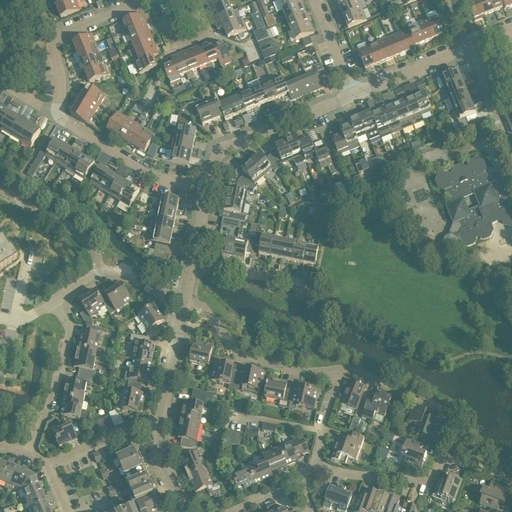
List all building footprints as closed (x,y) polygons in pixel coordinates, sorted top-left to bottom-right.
[(52,0),(57,10),(75,2),(74,0),(52,0)] [(209,12),(228,4),(226,0),(208,0),(205,1),(209,12)] [(283,12),(301,4),(299,0),(283,0),(279,2),(283,12)] [(335,0),(339,10),(358,2),(357,0),(335,0)] [(484,17),(476,0),(470,0),(466,2),(475,23),(482,20),(481,18),(484,17)] [(494,13),(488,0),(476,0),(484,17),(494,13)] [(500,0),(488,0),(494,13),(504,9),(500,0)] [(511,7),(511,0),(500,0),(504,9),(504,8),(505,11),(511,7)] [(79,12),(75,2),(57,10),(61,20),(79,12)] [(343,19),(362,12),(358,2),(339,10),(343,19)] [(232,14),(228,4),(209,12),(213,21),(232,14)] [(306,14),(301,4),(283,12),(287,22),(306,14)] [(243,21),(239,11),(232,14),(213,21),(218,32),(223,30),(223,29),(236,24),(236,23),(243,21)] [(367,22),(362,12),(343,19),(348,30),(367,22)] [(310,24),(306,14),(287,22),(291,32),(310,24)] [(121,36),(146,26),(142,16),(123,24),(126,31),(120,33),(121,36)] [(437,17),(427,21),(435,40),(438,38),(439,40),(446,37),(437,17)] [(243,21),(236,23),(236,24),(223,29),(223,30),(228,40),(247,32),(243,21)] [(435,40),(427,21),(417,25),(425,44),(435,40)] [(314,35),(310,24),(291,32),(295,43),(314,35)] [(425,44),(417,25),(406,29),(407,32),(408,31),(416,50),(415,48),(425,44)] [(131,44),(150,37),(146,26),(121,36),(123,40),(129,37),(131,44)] [(265,29),(253,34),(258,45),(269,40),(265,29)] [(273,29),(267,32),(271,40),(276,38),(273,29)] [(408,31),(407,32),(398,36),(406,55),(416,50),(408,31)] [(406,55),(398,36),(387,40),(395,59),(406,55)] [(73,45),(77,55),(96,47),(92,37),(73,45)] [(130,57),(155,47),(150,37),(131,44),(134,51),(128,53),(130,57)] [(305,48),(312,45),(309,38),(302,41),(305,48)] [(258,45),(260,50),(272,45),(269,40),(258,45)] [(395,59),(387,40),(377,44),(385,63),(395,59)] [(213,49),(214,49),(212,43),(201,48),(211,72),(214,71),(212,65),(218,62),(213,49)] [(385,63),(377,44),(367,48),(375,67),(385,63)] [(224,45),(214,49),(213,49),(218,62),(221,68),(231,64),(224,45)] [(274,50),(272,45),(260,50),(262,56),(274,51),(274,50)] [(81,65),(100,57),(96,47),(77,55),(81,65)] [(159,56),(155,47),(130,57),(131,60),(137,58),(139,64),(153,58),(153,59),(159,56)] [(211,72),(201,48),(191,52),(199,70),(205,67),(208,73),(211,72)] [(375,67),(367,48),(357,53),(365,71),(375,67)] [(276,56),(274,51),(262,56),(265,61),(276,57),(276,56)] [(199,70),(191,52),(181,56),(191,80),(194,79),(192,73),(199,70)] [(191,80),(181,56),(171,60),(173,66),(174,66),(179,78),(185,76),(188,82),(191,80)] [(104,67),(100,57),(81,65),(85,75),(104,67)] [(157,69),(153,59),(153,58),(139,64),(134,66),(138,77),(157,69)] [(315,72),(305,76),(312,94),(323,90),(320,83),(326,80),(320,65),(313,68),(315,72)] [(174,66),(173,66),(163,70),(171,89),(182,84),(179,78),(174,66)] [(108,77),(104,67),(85,75),(89,85),(108,77)] [(231,76),(232,80),(243,76),(241,71),(231,76)] [(446,77),(439,79),(444,90),(462,83),(466,81),(471,79),(470,75),(463,78),(463,77),(460,78),(457,72),(454,73),(446,77)] [(312,94),(305,76),(294,80),(302,98),(312,94)] [(283,85),(284,85),(281,78),(270,82),(278,100),(288,96),(283,85)] [(294,80),(284,85),(283,85),(288,96),(291,103),(302,98),(294,80)] [(261,118),(264,117),(262,113),(264,112),(262,107),(267,105),(260,87),(257,81),(247,86),(249,91),(257,109),(258,113),(261,118)] [(270,82),(260,87),(267,105),(272,103),(274,107),(276,106),(278,111),(282,110),(280,105),(278,100),(270,82)] [(466,93),(462,83),(444,90),(448,101),(466,93)] [(419,84),(415,86),(417,91),(419,96),(413,99),(420,117),(431,113),(422,90),(421,91),(419,84)] [(87,88),(82,97),(99,108),(105,98),(87,88)] [(257,109),(249,91),(239,96),(246,113),(257,109)] [(423,123),(420,117),(413,99),(407,102),(405,96),(404,97),(402,91),(398,93),(412,127),(423,123)] [(139,105),(142,99),(139,92),(133,94),(137,104),(139,105)] [(402,131),(412,127),(398,93),(394,95),(397,102),(396,103),(398,105),(392,108),(402,131)] [(469,99),(466,93),(448,101),(452,111),(471,104),(480,100),(478,96),(473,98),(469,99)] [(160,95),(158,100),(169,106),(172,100),(160,95)] [(246,113),(239,96),(228,100),(236,118),(246,113)] [(94,117),(99,108),(82,97),(76,106),(94,117)] [(169,106),(158,100),(155,106),(167,111),(169,106)] [(218,104),(217,100),(206,105),(213,123),(223,118),(224,118),(218,104)] [(236,118),(228,100),(218,104),(224,118),(223,118),(225,122),(236,118)] [(391,136),(402,131),(392,108),(386,110),(383,105),(381,100),(377,102),(381,112),(391,136)] [(480,100),(471,104),(452,111),(457,122),(475,114),(472,108),(477,106),(476,106),(481,104),(480,100)] [(452,111),(448,101),(444,102),(448,113),(452,111)] [(381,112),(377,102),(373,103),(375,109),(374,109),(376,114),(371,116),(370,114),(377,132),(379,137),(380,140),(391,136),(381,112)] [(0,131),(1,132),(17,106),(13,104),(10,108),(10,107),(6,113),(1,110),(0,111),(0,131)] [(213,123),(206,105),(195,109),(193,105),(186,108),(181,114),(191,123),(195,118),(198,117),(202,127),(213,123)] [(11,138),(21,121),(15,118),(18,113),(18,112),(20,108),(17,106),(1,132),(11,138)] [(88,127),(94,117),(76,106),(70,116),(88,127)] [(167,111),(155,106),(153,111),(164,116),(167,111)] [(511,111),(503,116),(507,124),(511,135),(511,134),(511,111)] [(116,138),(126,120),(117,114),(107,132),(116,138)] [(188,128),(191,123),(181,114),(177,118),(173,118),(172,119),(170,126),(171,128),(177,129),(175,140),(194,144),(196,133),(187,131),(188,128)] [(369,141),(379,137),(377,132),(370,114),(359,118),(367,136),(369,141)] [(21,144),(31,127),(36,118),(33,116),(27,125),(21,121),(11,138),(21,144)] [(36,118),(31,127),(21,144),(31,150),(41,133),(35,129),(36,127),(40,120),(36,118)] [(43,130),(49,121),(44,118),(38,127),(43,130)] [(367,136),(359,118),(349,122),(356,140),(357,140),(367,136)] [(125,143),(136,126),(126,120),(116,138),(125,143)] [(356,140),(349,122),(348,123),(350,126),(340,131),(347,149),(358,144),(357,140),(356,140)] [(135,149),(145,131),(136,126),(125,143),(135,149)] [(155,137),(145,131),(135,149),(144,154),(155,137)] [(347,149),(340,131),(339,131),(341,135),(331,139),(338,157),(349,152),(347,149)] [(298,145),(299,145),(296,138),(285,143),(292,161),(303,157),(298,145)] [(193,150),(194,144),(175,140),(172,151),(202,157),(203,153),(195,152),(196,151),(193,150)] [(311,147),(309,140),(299,145),(298,145),(303,157),(306,163),(316,159),(311,147)] [(55,165),(66,148),(55,142),(51,148),(46,145),(37,158),(44,162),(46,159),(55,165)] [(65,171),(81,144),(77,142),(75,146),(74,146),(71,151),(66,148),(55,165),(65,171)] [(336,175),(322,142),(311,147),(316,159),(321,171),(328,168),(332,177),(336,175)] [(292,161),(285,143),(274,148),(277,153),(271,155),(271,156),(277,171),(283,168),(282,165),(292,161)] [(75,177),(85,160),(79,156),(82,151),(81,151),(84,146),(81,144),(65,171),(75,177)] [(201,161),(202,157),(172,151),(170,163),(189,167),(191,159),(201,161)] [(108,167),(113,159),(102,153),(98,161),(108,167)] [(277,171),(271,156),(264,161),(259,156),(250,163),(263,178),(272,171),(274,174),(277,171)] [(95,166),(85,160),(75,177),(84,182),(83,185),(86,187),(88,184),(90,185),(97,174),(92,171),(95,166)] [(511,207),(511,208),(509,200),(498,175),(487,179),(486,176),(484,175),(486,170),(483,163),(476,160),(470,163),(467,170),(460,167),(453,170),(451,176),(445,173),(438,176),(435,183),(438,190),(444,192),(446,196),(445,196),(449,205),(445,207),(452,226),(448,236),(444,238),(442,245),(444,251),(451,254),(458,252),(460,245),(467,248),(474,245),(477,239),(483,242),(490,239),(493,232),(490,226),(501,221),(502,225),(509,228),(511,226),(511,207)] [(263,178),(250,163),(241,171),(245,175),(238,182),(253,191),(256,188),(254,185),(263,178)] [(100,192),(110,175),(100,168),(97,174),(90,185),(100,192)] [(36,174),(30,171),(27,176),(33,180),(36,174)] [(120,180),(110,175),(100,192),(110,197),(120,180)] [(119,203),(135,177),(131,175),(128,181),(127,180),(125,183),(120,180),(110,197),(119,203)] [(138,179),(135,177),(119,203),(129,209),(139,192),(134,189),(136,186),(135,185),(138,179)] [(252,195),(253,191),(238,182),(236,191),(228,190),(226,202),(244,206),(247,194),(252,195)] [(160,198),(157,209),(176,213),(179,202),(160,198)] [(242,216),(244,206),(226,202),(223,213),(231,215),(230,221),(244,224),(246,217),(242,216)] [(176,213),(157,209),(155,220),(174,224),(176,218),(182,219),(182,218),(187,219),(188,216),(182,215),(176,213)] [(173,230),(174,224),(155,220),(153,231),(184,238),(184,234),(176,232),(176,231),(173,230)] [(401,232),(406,234),(409,227),(404,225),(401,232)] [(183,241),(184,238),(153,231),(150,243),(170,247),(171,240),(174,241),(174,240),(183,241)] [(270,258),(274,239),(263,236),(263,233),(257,231),(255,238),(253,247),(260,248),(259,256),(270,258)] [(233,260),(237,240),(226,238),(226,234),(220,233),(216,248),(223,250),(221,257),(233,260)] [(252,256),(253,247),(255,238),(249,237),(248,242),(237,240),(233,260),(244,262),(246,254),(252,256)] [(0,270),(16,259),(9,249),(8,250),(1,239),(0,239),(0,270)] [(281,260),(285,241),(274,239),(270,258),(281,260)] [(293,263),(296,243),(285,241),(281,260),(293,263)] [(304,265),(308,246),(296,243),(293,263),(304,265)] [(319,248),(308,246),(304,265),(315,267),(319,248)] [(107,300),(102,303),(105,309),(110,316),(131,302),(121,287),(105,297),(107,300)] [(102,303),(95,293),(80,303),(86,312),(80,316),(87,327),(87,328),(92,329),(93,324),(90,319),(105,309),(102,303)] [(164,322),(154,307),(138,317),(143,324),(140,326),(148,338),(147,340),(149,340),(160,333),(156,327),(164,322)] [(86,334),(82,333),(78,351),(96,355),(97,355),(101,330),(92,329),(87,328),(86,334)] [(136,345),(133,363),(151,366),(155,348),(145,346),(146,339),(131,337),(130,343),(136,345)] [(194,345),(189,365),(199,367),(200,365),(208,367),(212,349),(194,345)] [(101,356),(97,355),(96,355),(78,351),(75,369),(80,370),(78,377),(91,380),(93,380),(95,373),(93,373),(96,360),(100,361),(101,356)] [(151,366),(133,363),(131,371),(130,370),(129,371),(128,371),(127,372),(126,374),(124,382),(129,383),(128,387),(141,390),(142,383),(147,384),(151,366)] [(234,392),(237,377),(231,375),(233,368),(215,364),(211,383),(229,386),(228,390),(234,392)] [(244,378),(237,377),(234,392),(257,396),(258,392),(260,393),(264,375),(246,371),(244,378)] [(90,386),(91,380),(78,377),(77,383),(68,382),(64,400),(82,403),(86,385),(90,386)] [(288,410),(291,395),(292,392),(285,391),(286,385),(268,382),(264,400),(280,403),(279,408),(288,410)] [(365,389),(349,383),(340,405),(356,411),(365,389)] [(140,396),(141,390),(128,387),(123,411),(141,415),(145,397),(140,396)] [(298,396),(291,395),(288,410),(295,411),(296,408),(314,411),(318,393),(299,389),(298,396)] [(185,404),(181,422),(199,426),(203,408),(205,408),(206,402),(204,401),(206,394),(193,392),(190,405),(185,404)] [(384,418),(391,398),(377,394),(373,405),(367,403),(362,418),(372,421),(375,415),(384,418)] [(80,412),(82,403),(64,400),(61,417),(87,423),(89,418),(88,416),(87,415),(86,414),(80,412)] [(434,442),(441,424),(429,420),(429,421),(423,419),(426,411),(413,407),(408,421),(420,426),(416,437),(423,439),(423,438),(434,442)] [(109,417),(102,420),(107,432),(114,429),(109,417)] [(349,432),(355,434),(356,434),(360,421),(354,419),(349,432)] [(107,432),(102,420),(96,423),(101,435),(107,432)] [(194,448),(199,426),(181,422),(177,440),(183,441),(181,450),(182,453),(194,448)] [(52,432),(60,449),(77,442),(69,425),(52,432)] [(263,425),(262,431),(275,434),(276,427),(263,425)] [(244,435),(257,438),(258,438),(259,431),(246,428),(244,435)] [(231,446),(234,433),(228,432),(228,434),(225,445),(231,446)] [(242,434),(234,433),(231,446),(239,447),(242,434)] [(331,461),(345,466),(347,459),(356,462),(364,440),(353,436),(350,443),(339,439),(331,461)] [(404,465),(405,465),(421,471),(426,455),(420,453),(422,447),(406,441),(401,457),(406,458),(404,465)] [(296,443),(278,450),(286,467),(303,460),(302,456),(308,454),(303,442),(296,444),(296,443)] [(194,448),(182,453),(185,460),(181,461),(188,478),(205,471),(198,454),(197,454),(194,448)] [(379,457),(387,459),(389,450),(382,448),(379,457)] [(286,467),(278,450),(262,457),(264,462),(270,474),(286,467)] [(117,459),(124,477),(142,470),(134,452),(117,459)] [(270,474),(264,462),(248,469),(255,486),(272,479),(270,474)] [(8,490),(16,469),(11,467),(12,465),(8,463),(6,467),(0,464),(0,482),(6,485),(4,488),(8,490)] [(20,491),(33,478),(25,474),(26,471),(22,469),(21,471),(16,469),(8,490),(11,491),(12,488),(20,491)] [(255,486),(248,469),(231,477),(238,494),(255,486)] [(146,479),(142,470),(124,477),(128,486),(146,479)] [(212,488),(205,471),(188,478),(195,495),(206,490),(209,497),(221,491),(218,485),(212,488)] [(33,478),(20,491),(23,499),(20,500),(22,503),(42,495),(40,490),(42,489),(40,485),(37,486),(33,478)] [(149,487),(146,479),(128,486),(132,495),(149,487)] [(439,482),(434,495),(432,499),(444,503),(445,500),(455,504),(462,483),(449,479),(447,485),(439,482)] [(505,506),(510,492),(491,485),(488,493),(483,491),(479,500),(482,501),(479,507),(492,511),(496,511),(498,507),(500,507),(501,504),(505,506)] [(153,497),(149,487),(132,495),(136,505),(153,497)] [(330,488),(323,508),(330,511),(332,506),(338,508),(337,511),(336,511),(345,511),(351,496),(344,493),(345,490),(338,487),(336,491),(330,488)] [(377,511),(383,497),(368,491),(365,498),(360,496),(353,511),(377,511)] [(28,511),(53,501),(51,497),(44,500),(42,495),(22,503),(23,507),(26,505),(28,511)] [(398,502),(383,497),(377,511),(401,511),(402,511),(396,509),(398,502)] [(159,498),(137,508),(148,511),(152,511),(163,508),(159,498)] [(55,505),(53,501),(28,511),(49,511),(47,508),(55,505)] [(274,503),(269,505),(271,511),(292,511),(292,510),(287,511),(286,511),(285,509),(278,511),(274,503)]
